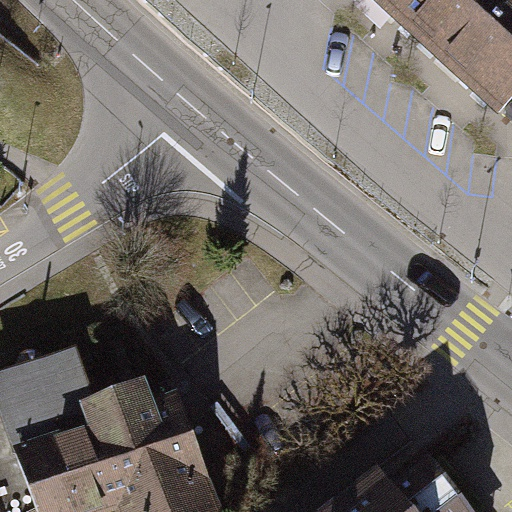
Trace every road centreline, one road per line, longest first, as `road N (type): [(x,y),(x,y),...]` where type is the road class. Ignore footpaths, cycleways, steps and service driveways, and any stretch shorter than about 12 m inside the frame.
road 1 (tertiary): [(511,367),(195,109)]
road 2 (residential): [(195,109),(66,208),(0,247)]
road 3 (tertiary): [(195,109),(72,0)]
